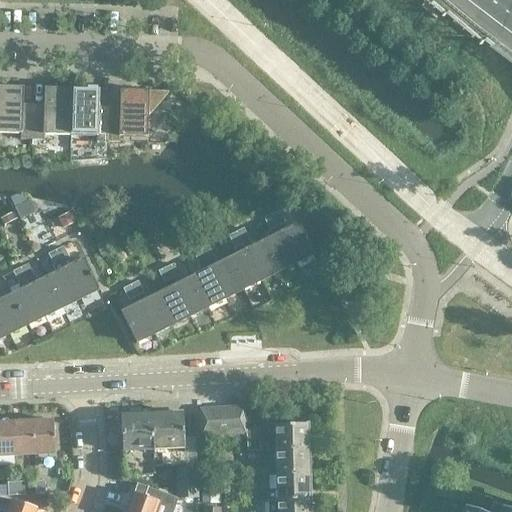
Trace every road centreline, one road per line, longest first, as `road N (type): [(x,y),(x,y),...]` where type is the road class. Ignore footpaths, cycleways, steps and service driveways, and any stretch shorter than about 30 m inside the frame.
road 1 (residential): [(410,377),(425,283),(413,241),(219,63),(179,50),(0,45)]
road 2 (tertiary): [(88,385),(339,371),(410,377)]
road 3 (tertiary): [(389,511),(410,377)]
road 4 (residential): [(86,511),(93,470),(88,385)]
